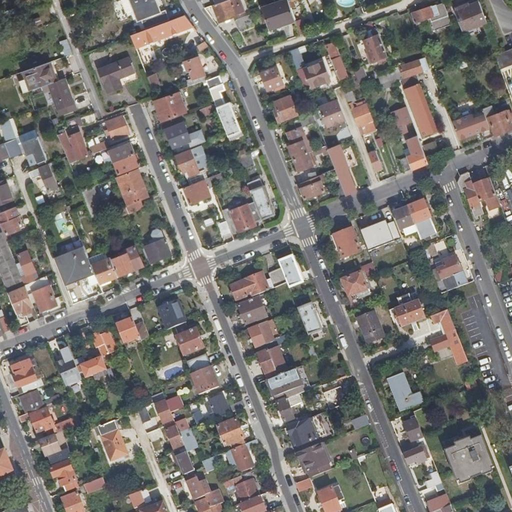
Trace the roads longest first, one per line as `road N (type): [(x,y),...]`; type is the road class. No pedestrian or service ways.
road 1 (residential): [(420,511),(302,226)]
road 2 (residential): [(199,267),(295,511)]
road 3 (residential): [(418,0),(257,56),(240,72)]
road 4 (residential): [(445,175),(511,352)]
road 5 (residential): [(240,72),(302,226)]
road 6 (residential): [(140,123),(199,267)]
road 7 (residential): [(302,226),(421,176),(445,175)]
road 8 (residential): [(16,178),(75,318)]
road 9 (residential): [(75,318),(199,267)]
road 10 (residential): [(0,394),(47,511)]
road 11 (residential): [(102,117),(55,0)]
